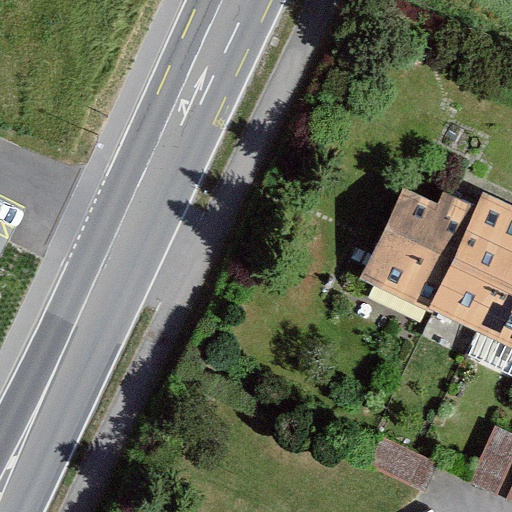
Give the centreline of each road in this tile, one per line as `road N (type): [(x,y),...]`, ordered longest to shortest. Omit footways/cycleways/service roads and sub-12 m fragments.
road 1 (track): [(135,221),(202,252),(330,0)]
road 2 (primary): [(154,177),(0,490)]
road 3 (primary): [(154,177),(264,0)]
road 4 (primary): [(154,177),(235,0)]
road 5 (primary): [(208,0),(154,177)]
